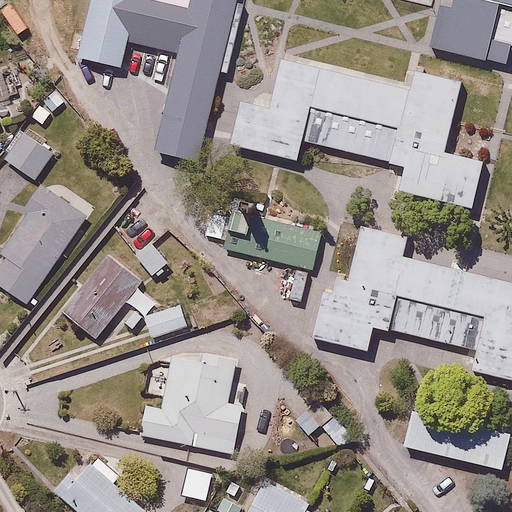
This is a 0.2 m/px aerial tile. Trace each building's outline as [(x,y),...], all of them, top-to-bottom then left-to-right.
[(98,0),(85,58),(127,67),(133,40),(180,51),(191,4),(173,0),(98,0)] [(240,0),(192,0),(157,150),(203,160),(223,72),(230,74),(246,5),(240,4),(240,0)] [(511,0),(457,0),(455,9),(440,5),(430,49),(507,67),(511,50),(511,0)] [(410,90),(283,60),(270,109),(240,102),(231,145),(297,160),(302,140),(406,165),(400,189),(472,208),(483,163),(445,152),(462,83),(414,71),(410,90)] [(57,150),(19,126),(1,154),(40,178),(57,150)] [(89,210),(46,183),(0,258),(0,279),(34,300),(89,210)] [(261,202),(233,196),(228,217),(211,213),(207,235),(230,242),(228,250),(314,270),(324,230),(258,216),(261,202)] [(405,233),(356,221),(340,290),(318,285),(308,331),(364,344),(369,322),(469,344),(464,366),(511,376),(511,278),(400,253),(405,233)] [(154,242),(139,255),(156,275),(171,262),(154,242)] [(148,277),(109,245),(60,307),(100,338),(148,277)] [(182,305),(148,316),(155,337),(189,327),(182,305)] [(237,361),(175,349),(164,405),(148,402),(142,431),(237,450),(247,398),(231,395),(237,361)] [(511,446),(511,425),(415,405),(407,445),(508,466),(511,446)] [(83,474),(76,467),(56,489),(81,511),(153,511),(118,480),(124,473),(102,453),(83,474)] [(313,498),(265,475),(246,511),(321,511),(309,506),(313,498)]
